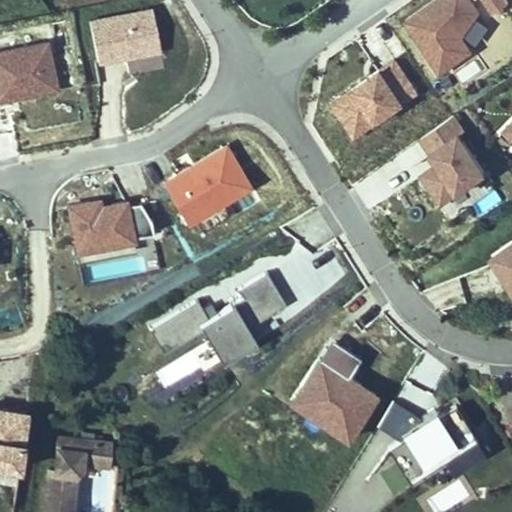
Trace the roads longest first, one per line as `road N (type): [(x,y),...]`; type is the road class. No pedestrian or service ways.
road 1 (residential): [(262,79),(406,306),(443,333),(482,349),(511,350)]
road 2 (residential): [(0,181),(134,153),(181,133),(262,79)]
road 3 (residential): [(262,79),(379,0)]
